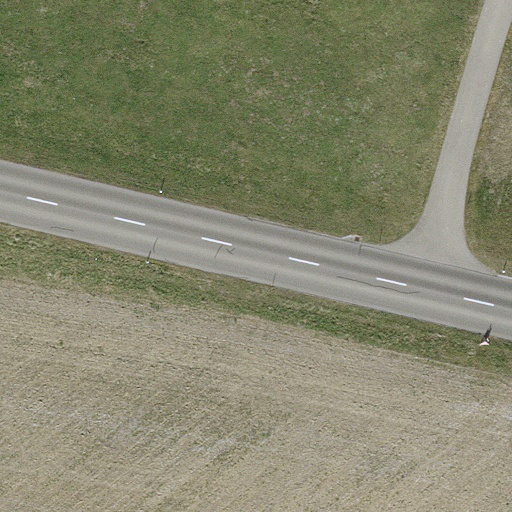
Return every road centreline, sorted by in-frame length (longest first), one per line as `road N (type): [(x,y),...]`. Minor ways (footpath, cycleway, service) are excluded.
road 1 (tertiary): [(511,309),(0,190)]
road 2 (track): [(503,0),(422,288)]
